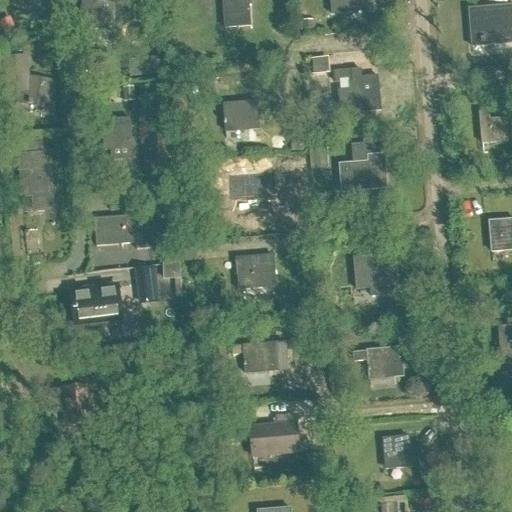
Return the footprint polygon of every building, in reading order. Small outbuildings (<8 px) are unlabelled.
[(222,0),(225,29),(250,27),(248,0),(222,0)] [(370,0),(330,0),(332,15),(347,14),(347,9),(362,8),(362,13),(372,12),(370,0)] [(109,32),(114,6),(85,1),(80,27),(109,32)] [(156,4),(139,5),(140,14),(156,14),(156,4)] [(511,44),(511,6),(469,10),(472,48),(473,48),(473,43),(480,42),(481,44),(485,44),(485,42),(495,41),(496,46),(511,44)] [(0,32),(2,38),(16,33),(10,18),(0,22),(0,32)] [(301,20),(301,32),(312,32),(312,30),(314,30),(315,21),(301,20)] [(52,83),(31,79),(28,56),(3,60),(7,97),(17,95),(16,103),(46,109),(52,83)] [(360,71),(351,71),(334,73),(335,83),(340,83),(341,92),(338,92),(340,115),(355,113),(355,114),(381,112),(378,77),(361,79),(360,71)] [(214,83),(201,83),(202,96),(215,95),(214,83)] [(134,89),(123,89),(124,103),(135,103),(134,89)] [(258,131),(256,103),(211,106),(212,115),(224,114),(225,133),(258,131)] [(488,114),(479,114),(482,145),(508,143),(506,120),(489,121),(488,114)] [(130,120),(113,121),(113,130),(103,131),(104,151),(111,151),(112,162),(133,160),(130,120)] [(305,128),(305,136),(326,136),(327,126),(320,126),(320,122),(308,122),(308,128),(305,128)] [(45,154),(18,157),(24,199),(33,198),(34,212),(55,209),(47,169),(46,169),(45,154)] [(368,157),(368,162),(338,165),(340,194),(388,190),(385,156),(368,157)] [(227,199),(277,196),(276,195),(275,195),(274,173),(275,173),(275,172),(254,173),(254,171),(246,171),(247,174),(226,175),(226,177),(227,177),(229,198),(227,198),(227,199)] [(149,216),(94,220),(96,248),(136,245),(136,251),(152,250),(149,216)] [(511,251),(511,221),(489,223),(491,253),(511,251)] [(396,287),(393,256),(353,260),(356,291),(396,287)] [(235,261),(238,293),(277,290),(274,257),(235,261)] [(163,281),(180,280),(179,265),(163,265),(163,281)] [(117,289),(69,294),(73,326),(121,321),(117,289)] [(342,312),(325,313),(326,325),(342,324),(342,312)] [(511,327),(507,328),(498,328),(500,350),(497,351),(498,365),(511,363),(511,327)] [(276,344),(229,348),(230,356),(242,356),(244,375),(278,373),(289,372),(287,344),(276,344)] [(403,378),(401,349),(353,354),(354,364),(367,363),(369,381),(403,378)] [(66,425),(91,422),(86,389),(101,387),(98,370),(75,374),(77,390),(62,392),(66,425)] [(296,425),(249,429),(252,457),(298,453),(296,425)] [(408,438),(382,440),(385,471),(411,469),(408,438)] [(325,456),(306,458),(307,467),(326,465),(325,456)] [(331,486),(323,486),(323,494),(332,493),(331,486)]
